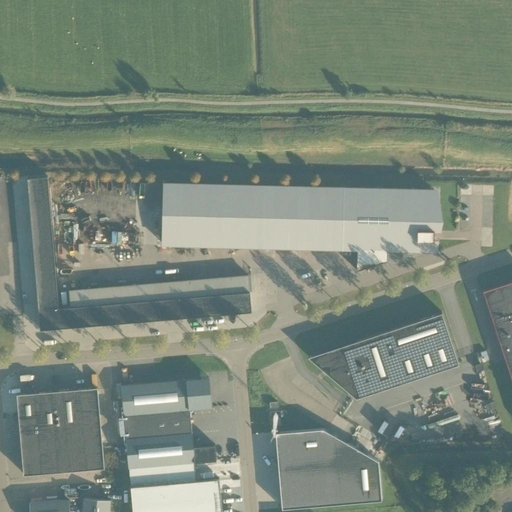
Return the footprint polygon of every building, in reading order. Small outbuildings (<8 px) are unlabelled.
[(31,176),(44,328),(255,310),(254,290),(62,306),(51,175),(31,176)] [(163,244),(272,246),(358,248),(357,270),(388,260),(388,249),(433,250),(433,240),(435,240),(435,230),(433,230),(434,190),(164,183),(163,244)] [(511,289),(486,298),(511,377),(511,289)] [(374,392),(373,388),(456,360),(457,364),(459,364),(442,312),(356,340),(357,342),(318,355),(345,386),(344,387),(357,397),(374,392)] [(209,377),(122,385),(125,414),(129,465),(129,468),(133,511),(221,511),(219,479),(196,481),(194,462),(217,460),(215,445),(194,446),(191,409),(211,407),(209,377)] [(17,394),(24,474),(104,467),(98,387),(17,394)] [(276,438),(276,439),(277,447),(278,447),(278,456),(277,456),(278,465),(278,467),(279,467),(280,476),(279,476),(279,484),(280,484),(281,493),(280,493),(280,502),(281,502),(281,508),(286,508),(382,500),(379,460),(368,454),(361,450),(347,442),(345,442),(338,443),(337,443),(337,436),(335,435),(326,435),(326,429),(323,428),(280,432),(276,432),(276,438)] [(84,497),(83,511),(109,511),(111,499),(84,497)] [(30,502),(30,511),(70,511),(69,498),(30,502)]
